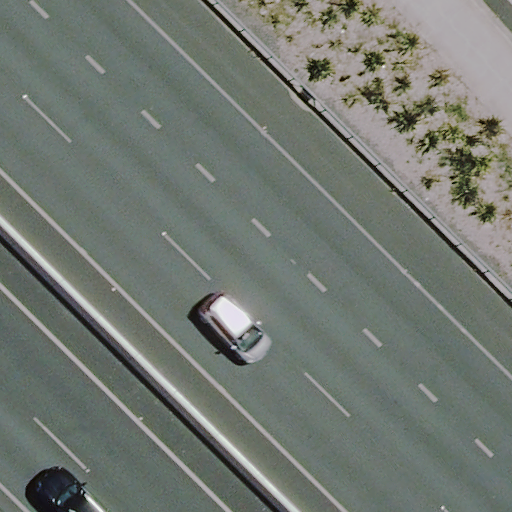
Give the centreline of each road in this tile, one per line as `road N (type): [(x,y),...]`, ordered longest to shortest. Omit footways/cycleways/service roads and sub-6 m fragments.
road 1 (motorway): [(0,70),(445,511)]
road 2 (motorway): [(129,511),(0,384)]
